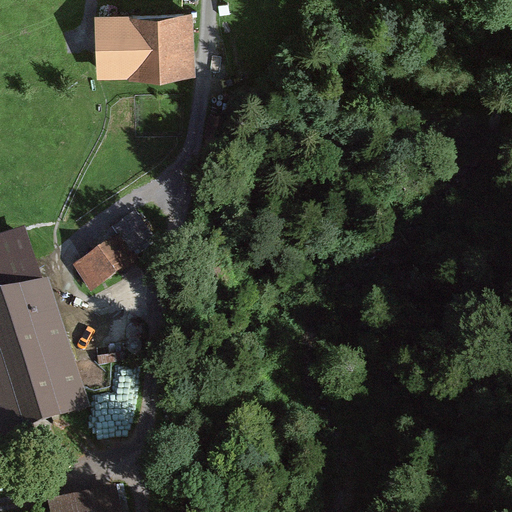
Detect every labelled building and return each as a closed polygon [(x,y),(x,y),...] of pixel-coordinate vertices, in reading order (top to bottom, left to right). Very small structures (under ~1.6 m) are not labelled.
[(186,19),(97,21),(98,77),(187,75),(186,19)] [(135,262),(161,244),(142,216),(116,233),(135,262)] [(0,433),(83,406),(45,292),(36,295),(18,241),(0,247),(0,433)] [(115,244),(79,268),(96,292),(132,268),(115,244)] [(107,362),(87,369),(93,387),(114,380),(107,362)] [(111,511),(108,496),(50,509),(50,511),(111,511)]
